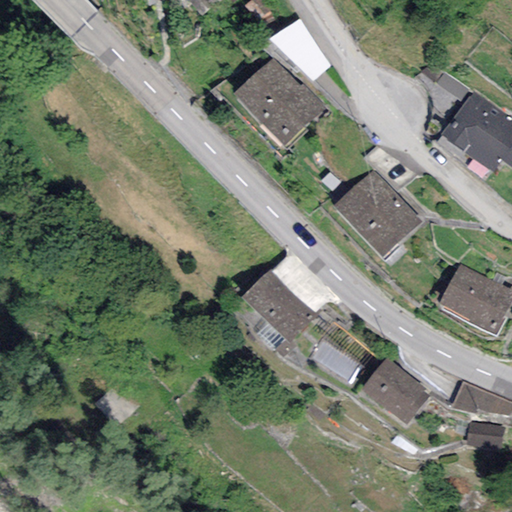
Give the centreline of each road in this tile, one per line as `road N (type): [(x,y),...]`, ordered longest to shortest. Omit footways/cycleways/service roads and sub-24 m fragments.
road 1 (tertiary): [(511,385),(421,340),(350,292),(62,0)]
road 2 (residential): [(367,88),(456,192),(511,232)]
